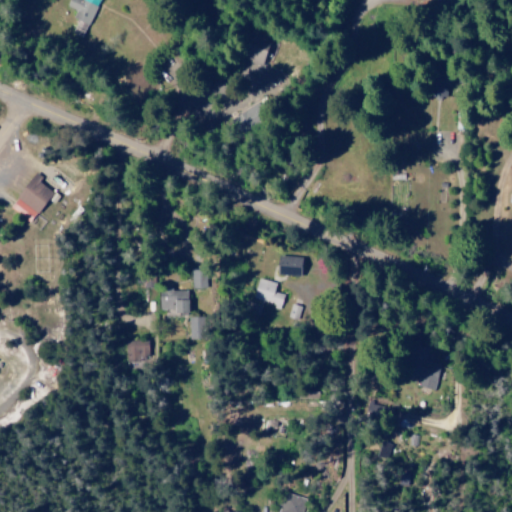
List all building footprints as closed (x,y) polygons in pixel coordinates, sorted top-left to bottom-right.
[(98,5),(85,0),(71,0),(69,6),(81,11),(71,32),(84,37),(98,5)] [(237,115),(246,131),(269,118),(260,102),(237,115)] [(10,208),(31,224),(56,190),(35,175),(10,208)] [(206,270),(192,270),(193,288),(207,288),(206,270)] [(254,299),(282,307),(285,294),(276,291),(278,282),(259,277),(254,299)] [(179,309),(180,313),(191,313),(190,290),(174,290),(174,289),(161,290),(161,310),(179,309)] [(205,338),(205,316),(190,317),(191,339),(205,338)] [(148,340),(126,340),(126,361),(140,361),(140,365),(149,365),(148,340)] [(437,389),(440,364),(426,362),(423,387),(437,389)] [(279,511),(302,511),(307,498),(286,492),(279,511)]
